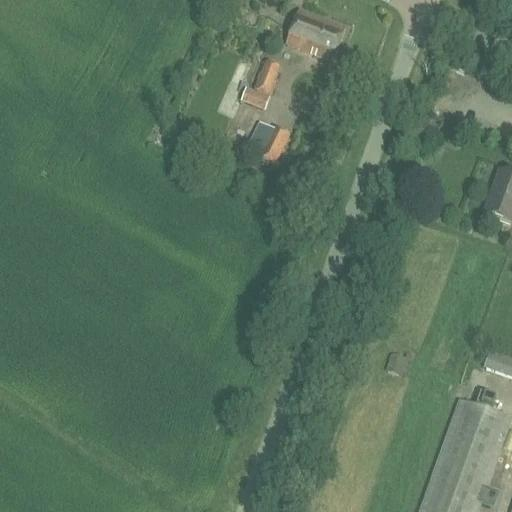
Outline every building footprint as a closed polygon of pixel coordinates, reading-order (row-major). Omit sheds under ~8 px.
[(331,63),(345,30),(300,12),(287,46),(331,63)] [(264,68),(255,92),(258,93),(257,94),(271,99),(268,98),(269,97),(270,97),(281,68),(267,62),(264,68)] [(276,168),(291,137),(274,129),(259,160),(276,168)] [(511,224),(511,176),(500,172),(484,215),(511,224)] [(402,378),(409,360),(390,354),(384,372),(402,378)] [(478,511),(511,421),(461,403),(422,511),(478,511)]
